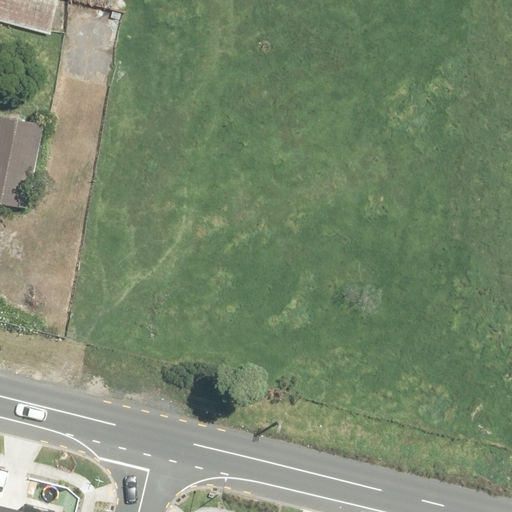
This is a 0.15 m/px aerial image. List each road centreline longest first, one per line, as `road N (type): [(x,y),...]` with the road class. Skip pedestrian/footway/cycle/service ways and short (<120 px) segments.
road 1 (tertiary): [(154,440),(458,511)]
road 2 (tertiary): [(0,403),(154,440)]
